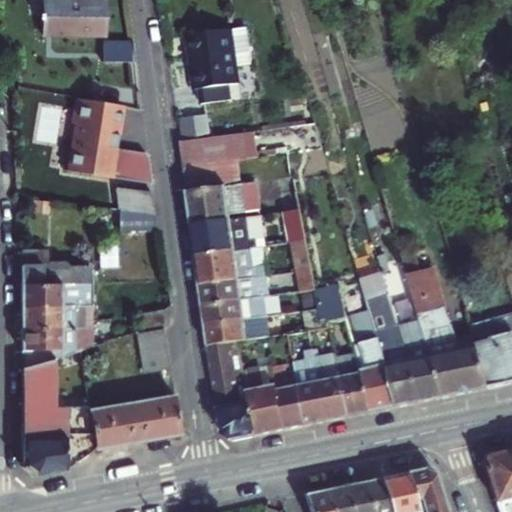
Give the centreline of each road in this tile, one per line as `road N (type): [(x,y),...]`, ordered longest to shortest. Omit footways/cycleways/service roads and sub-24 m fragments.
road 1 (residential): [(208,476),(140,0)]
road 2 (primary): [(449,428),(281,462)]
road 3 (primary): [(208,476),(44,511)]
